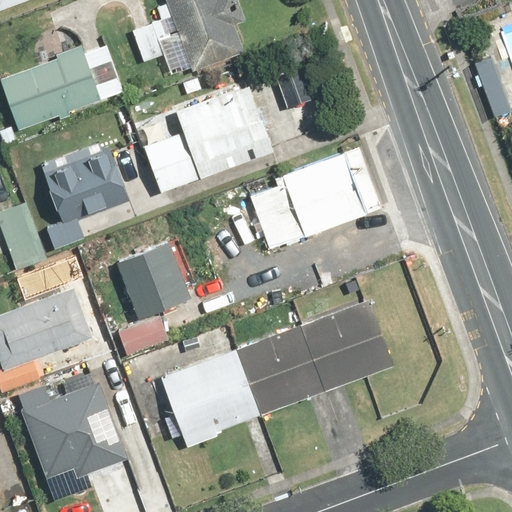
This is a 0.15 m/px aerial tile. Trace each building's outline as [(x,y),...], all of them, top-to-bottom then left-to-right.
[(0,0),(0,11),(0,13),(35,0),(0,0)] [(170,0),(171,2),(158,6),(162,21),(137,28),(146,58),(191,45),(198,69),(250,54),(235,3),(242,1),(242,0),(170,0)] [(511,26),(500,31),(511,63),(511,26)] [(84,44),(1,74),(19,125),(102,95),(84,44)] [(511,110),(511,98),(495,55),(476,63),(497,117),(511,110)] [(297,66),(181,109),(188,126),(150,141),(167,188),(280,146),(269,116),(310,101),(297,66)] [(44,204),(58,240),(85,230),(82,219),(129,202),(105,136),(39,160),(54,200),(44,204)] [(371,202),(350,147),(243,188),(264,243),(371,202)] [(30,201),(0,211),(0,215),(19,269),(51,258),(30,201)] [(200,291),(174,236),(118,262),(144,317),(200,291)] [(0,307),(0,350),(3,359),(91,328),(74,281),(0,307)] [(184,447),(389,366),(363,300),(232,352),(222,326),(129,362),(139,389),(158,381),(184,447)] [(123,329),(131,353),(173,338),(164,314),(123,329)] [(17,402),(43,471),(72,459),(76,469),(124,450),(94,373),(17,402)] [(132,511),(123,487),(101,494),(107,511),(132,511)]
